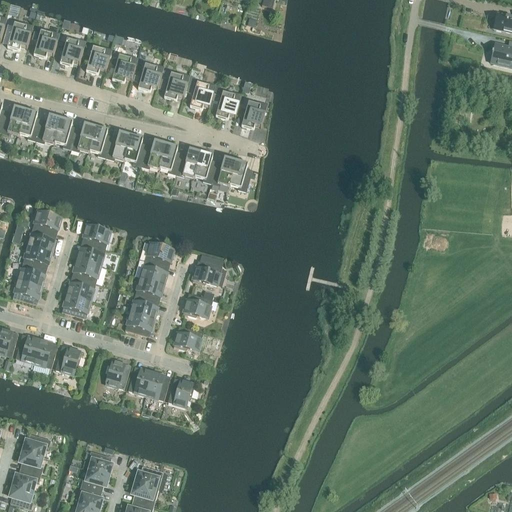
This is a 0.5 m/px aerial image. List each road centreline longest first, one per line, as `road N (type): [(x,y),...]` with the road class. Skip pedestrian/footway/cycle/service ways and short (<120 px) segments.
road 1 (track): [(408,63),(379,267),(353,350),(275,511)]
road 2 (residential): [(190,131),(0,65)]
road 3 (residential): [(0,92),(171,135),(190,131)]
